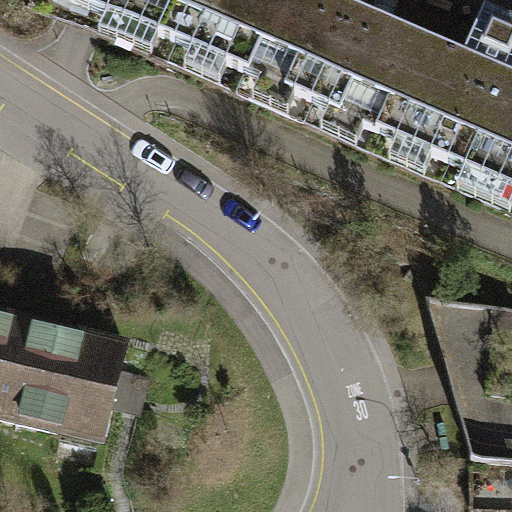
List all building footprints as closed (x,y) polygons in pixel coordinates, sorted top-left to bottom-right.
[(61,0),(244,77),(276,0),(61,0)] [(350,10),(325,0),(276,0),(244,77),(309,105),(350,10)] [(462,58),(418,39),(378,134),(511,191),(511,20),(483,8),(462,58)] [(309,105),(378,134),(418,39),(350,10),(309,105)] [(511,311),(426,303),(471,461),(511,464),(511,311)] [(0,320),(0,420),(63,434),(64,427),(104,436),(124,348),(0,320)]
